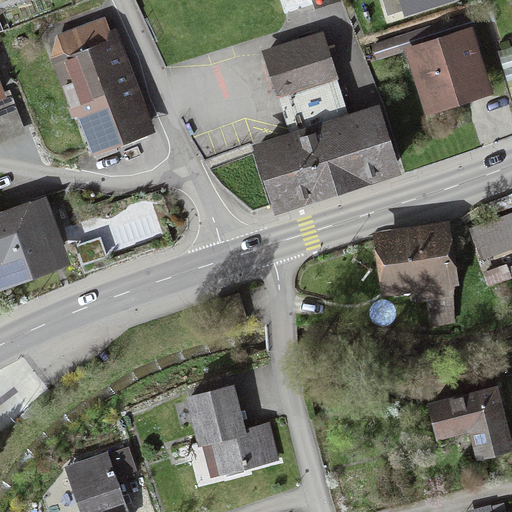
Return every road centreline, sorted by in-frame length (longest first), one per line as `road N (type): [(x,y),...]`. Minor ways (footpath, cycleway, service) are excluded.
road 1 (secondary): [(511,161),(271,245)]
road 2 (secondary): [(235,253),(61,315),(0,347)]
road 3 (residential): [(271,245),(282,348),(319,484)]
road 4 (residential): [(0,158),(127,173),(192,168)]
road 5 (residential): [(116,0),(192,168)]
